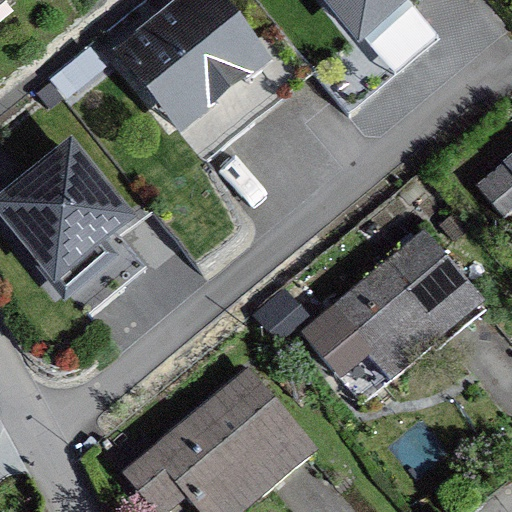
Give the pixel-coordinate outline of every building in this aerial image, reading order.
[(214,0),(184,0),(111,55),(173,138),(266,69),(214,0)] [(323,0),(353,36),(397,0),(323,0)] [(66,149),(0,200),(0,223),(42,277),(119,217),(66,149)] [(511,156),(477,185),(505,219),(511,213),(511,156)] [(477,308),(417,233),(302,326),(330,361),(352,343),(384,383),(477,308)] [(246,374),(120,472),(151,511),(167,511),(182,500),(191,511),(240,511),(311,457),(246,374)]
